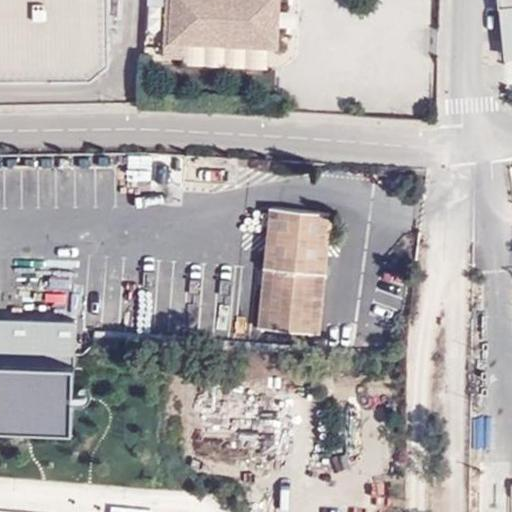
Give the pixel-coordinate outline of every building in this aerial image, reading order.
[(0,0),(0,77),(92,77),(111,62),(110,16),(123,16),(123,0),(0,0)] [(164,0),(162,54),(185,55),(185,42),(278,47),(280,0),(164,0)] [(511,0),(502,0),(508,56),(511,55),(511,0)] [(272,206),(259,328),(317,334),(330,213),(272,206)] [(266,263),(272,213),(244,210),(239,260),(266,263)] [(175,247),(148,243),(146,268),(172,271),(175,247)] [(351,269),(346,315),(333,313),(330,342),(383,347),(391,273),(351,269)] [(172,277),(145,273),(141,308),(168,311),(172,277)] [(222,295),(173,292),(169,344),(218,347),(222,295)] [(0,350),(75,353),(75,320),(0,317),(0,350)] [(349,386),(349,396),(392,397),(392,386),(349,386)] [(391,471),(392,397),(349,396),(348,456),(332,456),(332,470),(391,471)] [(390,511),(391,471),(332,470),(331,511),(390,511)]
